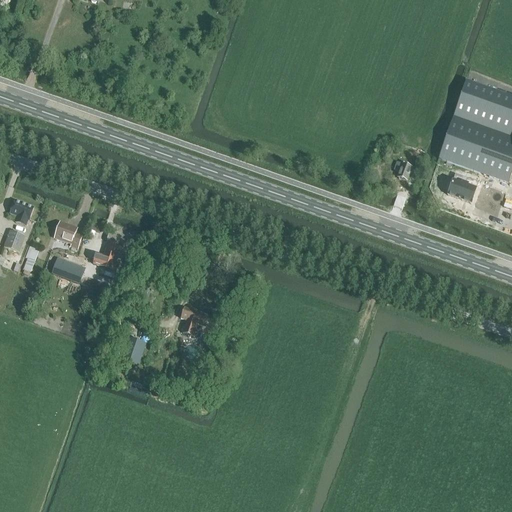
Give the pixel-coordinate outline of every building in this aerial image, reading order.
[(442,152),(439,160),(508,184),(511,172),(511,98),(466,82),(466,83),(456,111),(451,127),(450,127),(450,128),(448,135),(447,135),(447,136),(445,143),(444,143),(444,144),(445,144),(442,151),(441,151),(441,152),(442,152)] [(414,166),(421,168),(424,161),(417,159),(414,166)] [(397,178),(407,182),(412,168),(402,165),(397,163),(394,171),(399,173),(397,178)] [(478,184),(455,175),(448,196),(449,197),(457,199),(457,200),(458,200),(462,201),(461,201),(462,202),(463,201),(470,204),(471,205),(477,190),(476,189),(478,184)] [(16,224),(26,228),(28,222),(29,222),(34,209),(15,202),(10,215),(18,218),(16,224)] [(55,240),(71,246),(70,248),(78,251),(82,238),(76,236),(78,230),(61,224),(55,240)] [(4,249),(19,254),(25,238),(10,232),(4,249)] [(93,266),(100,268),(113,272),(121,249),(108,244),(104,257),(97,255),(93,266)] [(24,271),(31,274),(39,253),(30,250),(26,259),(28,260),(24,271)] [(61,280),(80,287),(83,279),(80,278),(84,268),(55,258),(50,273),(62,278),(61,280)] [(184,329),(182,336),(193,339),(198,326),(211,330),(215,319),(185,309),(181,320),(187,322),(184,329)] [(123,362),(137,367),(145,345),(131,340),(123,362)]
